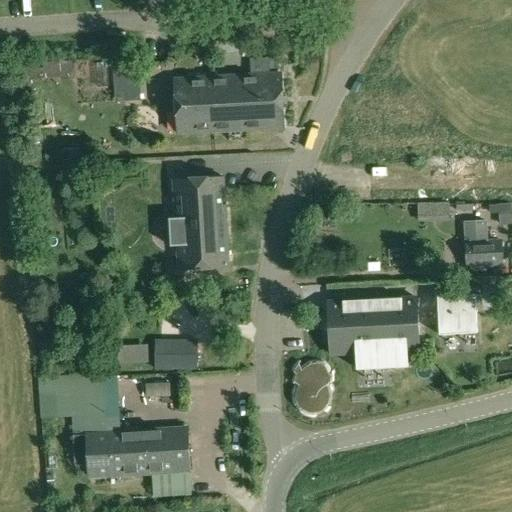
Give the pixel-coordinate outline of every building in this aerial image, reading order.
[(260,40),(218,43),(218,53),(260,51),(260,40)] [(281,74),(175,80),(178,134),(285,127),(281,74)] [(175,219),(169,219),(171,247),(177,247),(178,270),(229,267),(224,178),(173,181),(175,219)] [(511,214),(511,208),(498,210),(500,225),(511,223),(511,214)] [(486,221),(465,222),(467,267),(503,265),(502,241),(487,242),(486,221)] [(393,247),(393,236),(367,237),(367,247),(393,247)] [(429,274),(411,275),(412,296),(430,295),(429,274)] [(457,296),(438,297),(440,335),(478,333),(476,295),(483,294),(482,280),(457,281),(457,296)] [(417,299),(327,303),(330,353),(355,352),(356,369),(409,366),(408,349),(420,349),(417,299)] [(156,341),(156,369),(196,370),(196,341),(156,341)] [(292,379),(292,383),(292,384),(293,384),(293,383),(294,383),(295,381),(298,384),(295,387),(294,390),(293,394),(292,394),(293,394),(293,395),(294,395),(294,394),(294,400),(295,405),(295,406),(296,406),(296,405),(302,413),(303,413),(306,415),(310,416),(313,417),(314,417),(314,416),(313,416),(317,417),(318,417),(318,416),(318,415),(318,414),(317,414),(320,413),(323,411),(326,410),(328,407),(331,409),(332,408),(332,407),(333,406),(332,405),(331,405),(330,405),(332,402),(333,398),(333,395),(333,392),(332,389),(333,388),(333,389),(334,389),(334,388),(333,385),(332,382),(333,382),(333,381),(334,380),(334,379),(334,369),(334,368),(333,368),(331,371),(330,368),(329,366),(327,364),(325,362),(326,362),(326,361),(325,361),(323,360),(320,359),(317,359),(315,359),(312,360),(312,359),(308,361),(304,364),(301,367),(298,370),(295,373),(294,376),(292,379)] [(291,370),(291,371),(292,371),(293,371),(296,367),(299,362),(299,361),(299,360),(298,360),(297,360),(297,361),(293,365),(291,370)] [(104,373),(38,378),(40,395),(71,393),(73,432),(74,432),(74,436),(109,433),(107,411),(106,411),(104,373)] [(74,436),(70,436),(72,466),(85,465),(86,480),(104,479),(103,465),(111,464),(112,478),(191,472),(187,427),(109,433),(74,436)]
